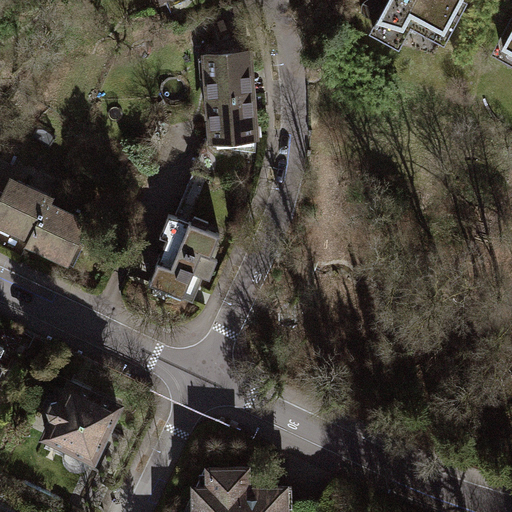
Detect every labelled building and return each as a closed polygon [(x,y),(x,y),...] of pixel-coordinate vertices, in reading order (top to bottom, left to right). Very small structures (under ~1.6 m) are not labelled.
[(387,0),(371,31),(396,38),(408,16),(441,34),(458,0),(387,0)] [(511,26),(500,48),(511,54),(511,26)] [(249,50),(206,53),(208,95),(251,92),(249,50)] [(251,92),(208,95),(211,139),(234,145),(235,137),(254,136),(251,92)] [(31,236),(47,203),(49,197),(10,179),(0,199),(0,226),(8,230),(10,226),(31,236)] [(29,242),(72,261),(80,242),(76,240),(85,220),(47,203),(31,236),(29,242)] [(193,214),(190,221),(169,212),(159,235),(166,237),(148,281),(192,299),(203,274),(210,277),(218,257),(210,254),(219,233),(204,227),(207,220),(193,214)] [(118,403),(71,380),(67,390),(58,386),(48,407),(51,415),(54,416),(46,433),(68,444),(64,453),(64,459),(67,464),(71,468),(77,469),(83,467),(89,465),(118,403)] [(284,511),(285,485),(274,485),(274,474),(258,466),(211,466),(204,469),(187,506),(186,511),(284,511)]
